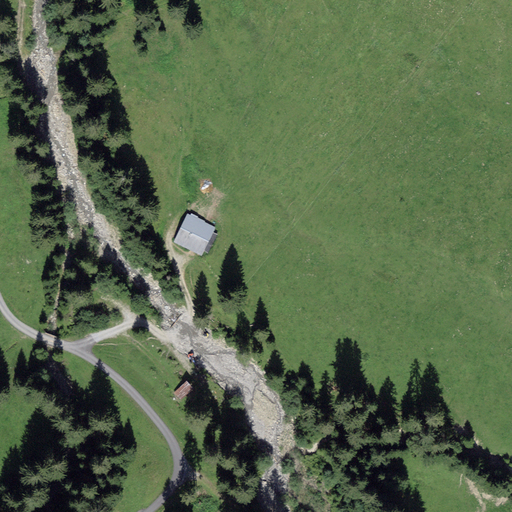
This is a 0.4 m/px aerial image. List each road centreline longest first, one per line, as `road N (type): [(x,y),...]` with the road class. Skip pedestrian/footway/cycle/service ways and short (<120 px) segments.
road 1 (unclassified): [(149,511),(177,478),(168,434),(129,389),(59,342)]
road 2 (track): [(169,0),(102,23),(55,61),(32,67),(23,57),(23,0)]
road 3 (track): [(177,263),(194,316),(178,336),(143,323),(74,350)]
